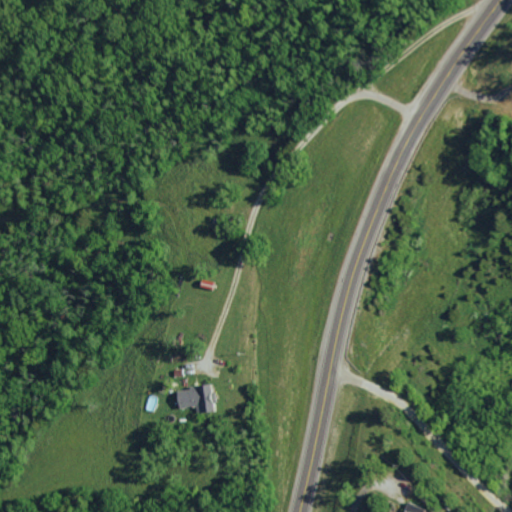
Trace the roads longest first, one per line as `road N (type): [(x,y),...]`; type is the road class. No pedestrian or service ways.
road 1 (primary): [(298,511),(343,321),(380,209),(434,92),(499,0)]
road 2 (residential): [(418,121),(358,108),(300,134),(268,173),(248,233)]
